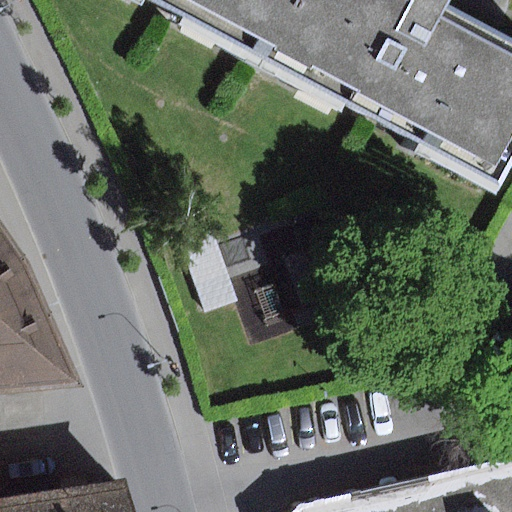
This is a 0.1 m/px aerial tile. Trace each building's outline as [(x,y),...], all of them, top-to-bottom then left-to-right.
[(139,0),(270,68),(305,0),(139,0)] [(305,0),(270,68),(487,181),(511,132),(511,50),(432,9),(436,0),(305,0)] [(0,393),(83,388),(29,262),(0,217),(0,393)] [(211,224),(178,236),(205,313),(239,301),(211,224)] [(511,511),(511,460),(304,507),(298,511),(511,511)] [(0,503),(0,511),(126,511),(121,483),(0,503)]
